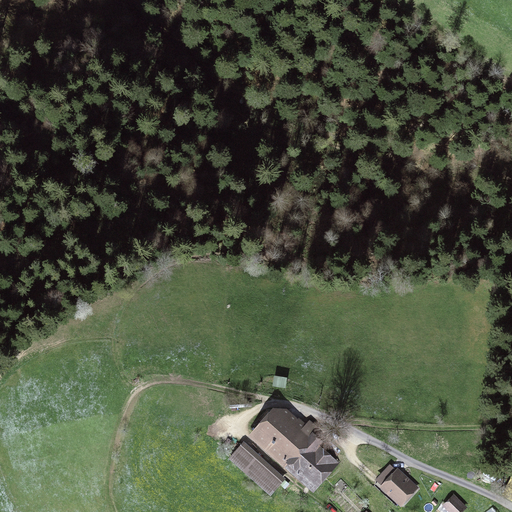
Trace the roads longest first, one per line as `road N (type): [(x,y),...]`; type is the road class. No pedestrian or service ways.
road 1 (track): [(299,484),(242,437),(242,421),(274,400),(311,410),(511,507)]
road 2 (track): [(333,422),(511,424)]
